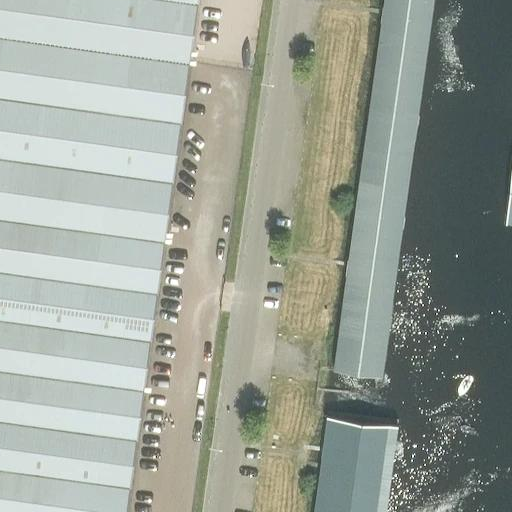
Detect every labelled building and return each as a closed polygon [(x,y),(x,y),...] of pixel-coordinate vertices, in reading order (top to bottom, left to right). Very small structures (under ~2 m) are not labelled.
[(0,0),(0,34),(189,61),(198,2),(198,0),(0,0)] [(385,0),(335,367),(383,374),(434,0),(385,0)] [(0,216),(165,240),(173,180),(181,121),(189,61),(0,34),(0,216)] [(0,511),(126,511),(130,485),(137,438),(144,388),(151,339),(157,291),(165,240),(0,216),(0,511)] [(385,511),(398,424),(329,414),(315,511),(385,511)]
